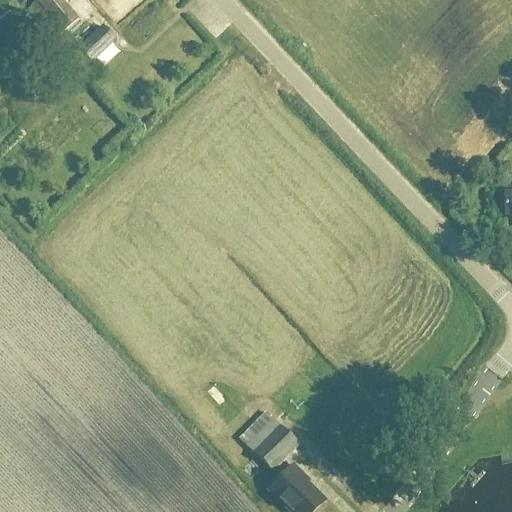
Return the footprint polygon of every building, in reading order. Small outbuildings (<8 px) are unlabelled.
[(40,0),(28,11),(54,41),(79,19),(66,4),(70,0),(40,0)] [(142,0),(95,0),(114,19),(121,12),(125,16),(142,0)] [(0,8),(0,30),(14,19),(3,6),(0,8)] [(115,41),(103,28),(79,52),(92,64),(115,41)] [(80,85),(95,71),(66,41),(52,55),(80,85)] [(274,475),(300,446),(267,413),(239,440),(274,475)] [(291,511),(315,511),(324,504),(305,485),(308,482),(294,468),(281,480),(290,490),(280,500),(291,511)]
